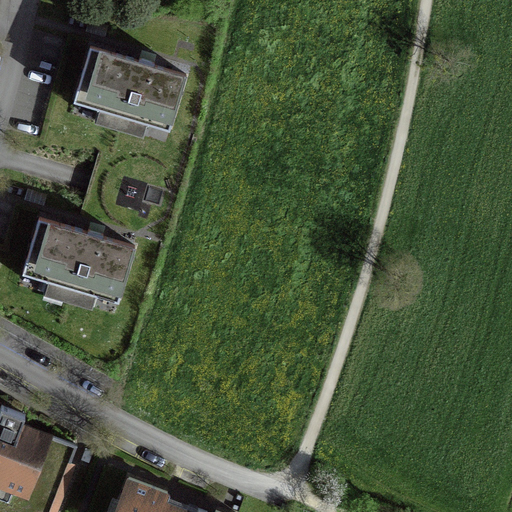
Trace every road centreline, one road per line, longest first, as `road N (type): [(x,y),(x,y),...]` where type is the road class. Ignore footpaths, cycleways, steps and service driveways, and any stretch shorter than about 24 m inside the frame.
road 1 (track): [(423,0),(389,203),(288,496),(327,511)]
road 2 (residential): [(0,357),(113,425),(288,496)]
